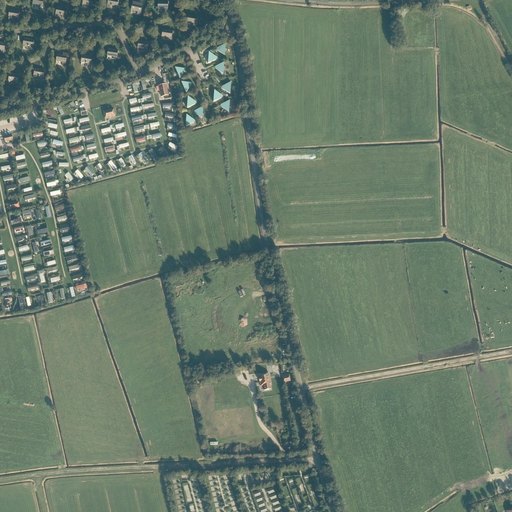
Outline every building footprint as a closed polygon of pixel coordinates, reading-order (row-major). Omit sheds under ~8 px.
[(33,0),(32,4),(33,4),(39,5),(38,8),(42,9),(43,0),(33,0)] [(83,0),(82,5),(89,6),(89,8),(91,9),(93,0),(83,0)] [(108,0),(107,8),(110,8),(110,6),(117,7),(118,0),(116,0),(108,0)] [(158,9),(165,9),(165,11),(167,11),(167,2),(158,2),(158,9)] [(145,6),(142,6),(133,4),(131,11),(138,12),(137,14),(140,15),(142,7),(144,8),(145,6)] [(65,18),(66,9),(57,8),(56,14),(62,16),(62,18),(65,18)] [(15,18),(15,21),(18,21),(19,12),(10,10),(9,17),(15,18)] [(193,27),(196,27),(198,17),(188,16),(187,23),(194,24),(193,27)] [(174,32),(172,31),(163,30),(162,37),(168,38),(168,40),(171,41),(172,34),(174,34),(174,32)] [(24,39),(23,45),(30,47),(29,49),(32,49),(34,40),(24,39)] [(147,52),(148,43),(139,42),(138,48),(144,49),(144,52),(147,52)] [(226,44),(217,48),(217,51),(225,56),(226,44)] [(114,60),(116,60),(117,59),(117,56),(118,51),(108,49),(107,56),(114,57),(114,60)] [(216,57),(209,52),(208,64),(216,60),(216,57)] [(69,54),(63,53),(62,55),(57,55),(56,61),(63,63),(62,67),(65,67),(67,57),(69,57),(69,54)] [(90,66),(92,57),(82,56),(81,63),(88,64),(87,66),(90,66)] [(216,67),(216,69),(223,74),(224,63),(216,67)] [(180,79),(185,71),(184,69),(175,68),(180,79)] [(40,79),(43,80),(44,71),(35,69),(34,76),(40,77),(40,79)] [(15,82),(15,84),(21,86),(22,82),(18,81),(19,76),(9,74),(8,81),(15,82)] [(191,86),(190,83),(181,82),(186,93),(191,86)] [(223,87),(223,89),(230,94),(231,83),(223,87)] [(170,92),(167,93),(166,85),(159,86),(159,87),(156,87),(157,91),(160,91),(161,97),(164,97),(165,100),(171,99),(170,92)] [(214,91),(213,102),(221,98),(222,96),(214,91)] [(188,97),(187,108),(195,105),(195,102),(188,97)] [(230,101),(222,105),(221,107),(229,112),(230,101)] [(54,114),(49,107),(46,110),(51,117),(54,114)] [(202,119),(203,107),(194,111),(194,113),(202,119)] [(113,109),(103,112),(105,119),(115,116),(113,109)] [(194,123),(194,120),(186,115),(186,127),(194,123)] [(169,153),(163,146),(159,149),(166,156),(169,153)] [(157,156),(151,149),(148,151),(154,158),(157,156)] [(147,159),(141,152),(138,154),(144,162),(147,159)] [(94,173),(88,165),(85,168),(91,175),(94,173)] [(83,176),(78,169),(75,171),(81,178),(83,176)] [(278,362),(271,364),(273,375),(279,373),(278,368),(279,368),(278,362)] [(258,376),(260,387),(263,386),(264,391),(271,390),(270,385),(271,385),(268,374),(258,376)] [(289,374),(282,376),(283,383),(290,381),(289,374)]
